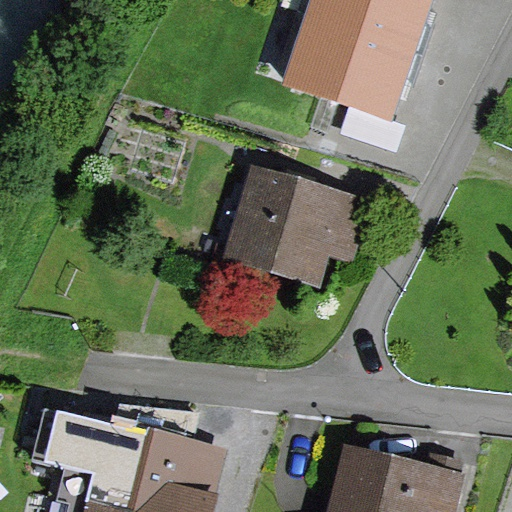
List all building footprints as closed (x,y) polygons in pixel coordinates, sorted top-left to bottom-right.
[(317,0),(311,20),(410,54),(427,0),(317,0)] [(387,121),(410,54),(311,20),(288,87),(387,121)] [(312,280),(326,234),(351,242),(361,208),(258,176),(235,253),(218,248),(211,272),(229,277),(235,257),(312,280)] [(203,511),(217,457),(113,431),(102,476),(72,468),(60,511),(203,511)] [(420,511),(421,509),(434,511),(447,511),(459,464),(433,458),(429,475),(351,456),(337,511),(420,511)]
